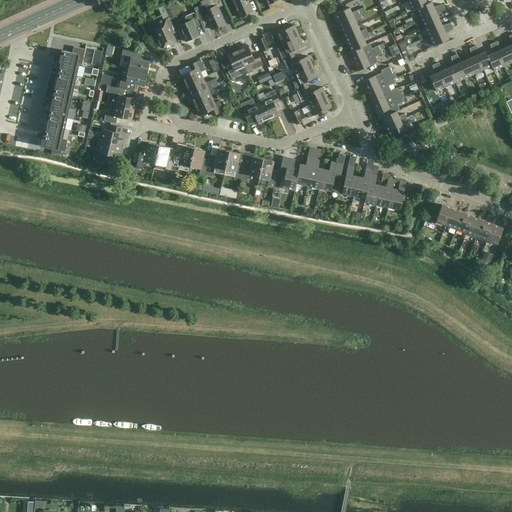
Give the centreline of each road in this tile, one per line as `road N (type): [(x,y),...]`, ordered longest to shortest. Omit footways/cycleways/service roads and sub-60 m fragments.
road 1 (residential): [(306,4),(169,66),(161,80),(165,100),(179,123),(275,144),(355,112)]
road 2 (unclassified): [(355,112),(388,161),(511,211)]
road 3 (residential): [(16,55),(46,62),(30,134),(0,127)]
